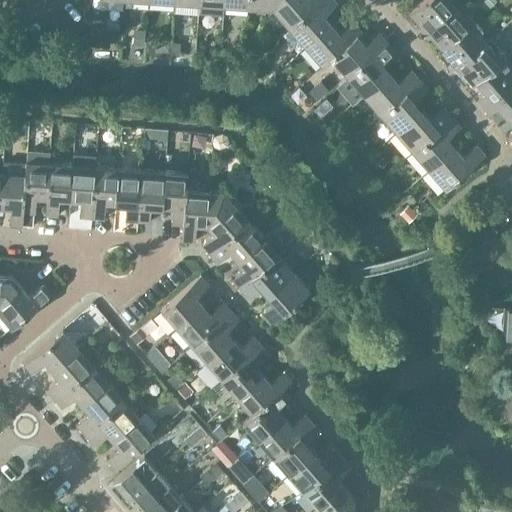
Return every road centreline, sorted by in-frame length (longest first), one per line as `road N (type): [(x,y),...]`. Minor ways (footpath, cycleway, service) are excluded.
road 1 (residential): [(511,193),(497,177),(487,134),(366,0)]
road 2 (residential): [(98,281),(117,303),(176,252),(63,240)]
road 3 (residential): [(0,368),(98,281)]
